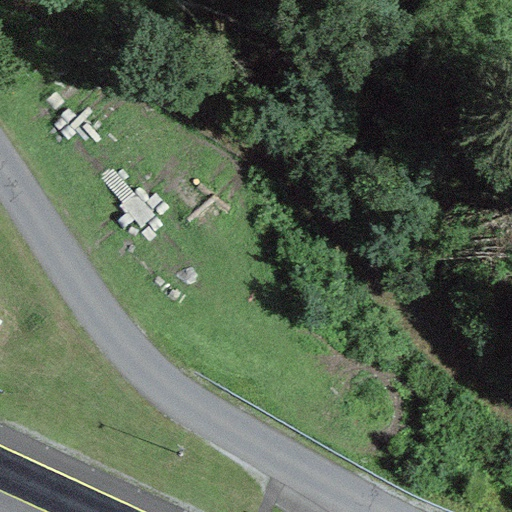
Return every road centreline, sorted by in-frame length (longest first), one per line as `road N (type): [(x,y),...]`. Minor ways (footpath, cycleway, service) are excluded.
road 1 (track): [(32,0),(136,75),(265,151),(482,392),(511,411)]
road 2 (unclassified): [(0,178),(123,350),(210,414),(391,511)]
